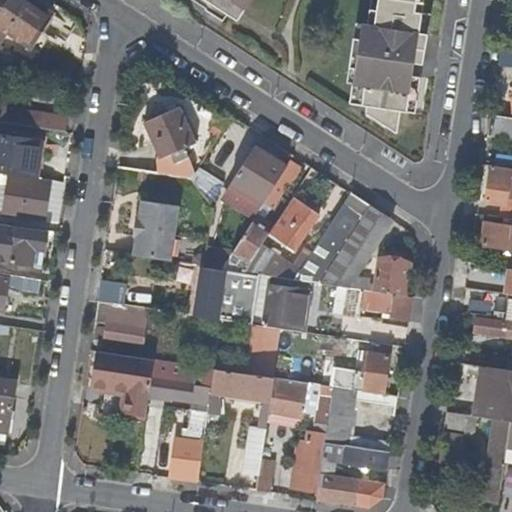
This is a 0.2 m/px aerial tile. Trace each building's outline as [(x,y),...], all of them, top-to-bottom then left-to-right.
[(5,0),(0,9),(0,54),(0,53),(0,41),(7,31),(32,47),(53,14),(31,0),(5,0)] [(202,0),(205,2),(200,9),(218,21),(223,13),(225,15),(231,6),(241,13),(249,0),(202,0)] [(375,0),(372,26),(365,25),(359,24),(357,39),(351,38),(346,68),(353,69),(351,83),(348,104),(364,106),(363,113),(394,134),(398,111),(405,112),(410,75),(412,63),(421,64),(429,14),(420,12),(413,11),(414,0),(375,0)] [(375,0),(368,0),(365,25),(372,26),(375,0)] [(420,12),(422,0),(414,0),(413,11),(420,12)] [(236,21),(241,13),(231,6),(225,15),(236,21)] [(357,39),(359,24),(353,23),(351,38),(357,39)] [(511,51),(501,50),(498,66),(511,67),(511,51)] [(58,63),(31,59),(20,75),(56,80),(58,63)] [(511,67),(498,66),(497,77),(511,79),(511,67)] [(353,69),(346,68),(344,82),(351,83),(353,69)] [(419,77),(410,75),(405,112),(414,113),(419,77)] [(0,107),(0,122),(65,133),(68,118),(0,107)] [(176,161),(188,156),(185,148),(195,143),(180,107),(145,122),(161,159),(172,154),(176,161)] [(511,118),(491,115),(488,135),(511,138),(511,118)] [(0,129),(0,173),(10,175),(35,179),(42,136),(0,129)] [(233,182),(265,203),(288,167),(283,164),(284,158),(274,152),(269,155),(256,147),(233,182)] [(195,172),(188,156),(176,161),(172,154),(161,159),(168,175),(191,179),(195,172)] [(300,167),(291,162),(288,167),(265,203),(272,207),(286,185),(288,186),(300,167)] [(505,214),(508,198),(511,198),(511,168),(491,165),(484,210),(505,214)] [(0,215),(44,222),(51,183),(9,176),(10,175),(0,173),(0,215)] [(51,181),(51,183),(44,222),(59,225),(66,183),(51,181)] [(351,193),(331,225),(296,280),(309,282),(349,288),(357,276),(393,220),(351,193)] [(143,200),(134,255),(169,261),(178,206),(143,200)] [(288,252),(291,247),(296,250),(319,215),(305,206),(302,210),(292,204),(269,240),(288,252)] [(511,219),(505,218),(504,225),(486,223),(482,246),(511,250),(511,219)] [(234,252),(252,264),(273,231),(255,219),(239,244),(234,252)] [(320,223),(284,278),(296,280),(331,225),(323,221),(321,224),(320,223)] [(48,233),(16,228),(11,263),(33,266),(35,249),(45,251),(48,233)] [(197,246),(194,265),(202,266),(205,266),(208,248),(197,246)] [(234,252),(208,248),(205,266),(223,269),(234,252)] [(252,264),(234,252),(223,269),(246,272),(252,264)] [(375,279),(357,276),(349,288),(366,290),(379,292),(406,297),(412,264),(379,258),(375,279)] [(199,284),(202,266),(194,265),(175,262),(173,279),(199,284)] [(240,291),(235,321),(236,322),(252,324),(260,274),(246,272),(223,269),(205,266),(202,266),(199,284),(240,291)] [(301,332),(309,282),(296,280),(284,278),(260,274),(252,324),(264,326),(277,328),(301,332)] [(8,280),(0,278),(0,311),(3,312),(7,288),(39,292),(41,281),(9,276),(8,280)] [(141,284),(102,278),(99,301),(112,303),(153,309),(155,292),(140,290),(141,284)] [(240,291),(199,284),(198,293),(222,297),(219,319),(235,321),(240,291)] [(376,312),(379,292),(366,290),(363,311),(376,312)] [(389,320),(410,323),(414,298),(406,297),(379,292),(376,312),(390,314),(389,320)] [(111,309),(112,303),(99,301),(93,336),(107,338),(111,309)] [(152,316),(153,309),(112,303),(111,309),(152,316)] [(509,313),(510,306),(488,303),(486,316),(508,320),(509,313)] [(152,316),(111,309),(107,338),(147,344),(152,316)] [(511,322),(476,317),(473,332),(511,337),(511,322)] [(262,339),(264,326),(252,324),(250,340),(262,341),(262,339)] [(275,341),(277,328),(264,326),(262,339),(275,341)] [(153,381),(156,361),(99,352),(93,386),(108,388),(105,407),(148,414),(153,381)] [(357,372),(354,390),(364,392),(364,390),(384,393),(389,357),(365,353),(362,372),(357,372)] [(202,388),(213,390),(216,369),(202,367),(156,361),(153,381),(158,381),(155,396),(200,403),(202,388)] [(511,421),(511,369),(509,369),(486,366),(478,416),(486,417),(494,419),(511,421)] [(263,400),(271,401),(273,392),(275,378),(272,378),(245,374),(216,369),(213,390),(209,413),(208,417),(218,419),(219,414),(221,414),(219,393),(263,400)] [(15,381),(0,378),(0,431),(7,432),(15,381)] [(290,384),(291,381),(275,378),(273,392),(276,392),(273,413),(301,417),(304,417),(304,413),(308,413),(313,387),(290,384)] [(309,433),(307,441),(301,480),(299,490),(315,493),(321,456),(324,457),(325,444),(334,387),(321,385),(314,433),(309,433)] [(357,410),(396,417),(399,397),(364,392),(354,390),(334,387),(325,444),(391,454),(393,435),(354,429),(357,410)] [(202,388),(200,403),(199,412),(209,413),(213,390),(202,388)] [(271,401),(263,400),(259,429),(267,430),(268,424),(270,412),(271,401)] [(183,440),(177,439),(176,448),(171,476),(198,480),(208,417),(209,413),(199,412),(192,411),(189,430),(184,429),(183,440)] [(301,417),(273,413),(270,412),(268,424),(299,429),(301,417)] [(484,428),(486,417),(478,416),(447,412),(439,463),(457,465),(463,429),(475,431),(476,427),(484,428)] [(482,500),(498,502),(507,447),(511,421),(494,419),(482,500)] [(267,430),(259,429),(251,428),(243,474),(260,476),(262,461),(267,430)] [(154,434),(145,432),(140,462),(149,464),(154,434)] [(301,480),(307,441),(298,439),(290,489),(294,490),(295,479),(301,480)] [(382,476),(387,476),(391,454),(325,444),(324,457),(317,500),(370,509),(384,499),(386,485),(334,477),(336,463),(383,470),(382,476)] [(171,478),(171,476),(176,448),(167,447),(159,445),(154,476),(171,478)] [(275,463),(262,461),(260,476),(257,491),(271,493),(276,463),(275,463)]
